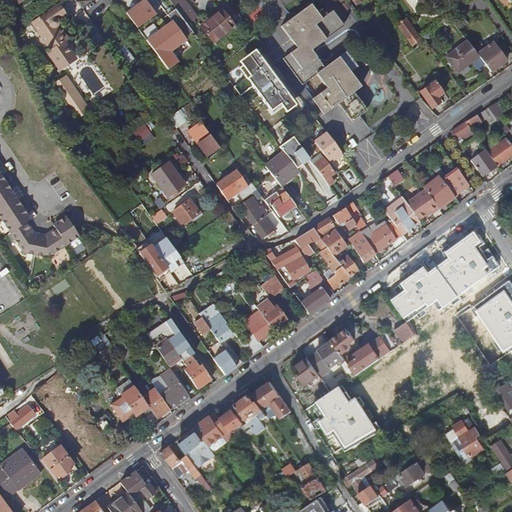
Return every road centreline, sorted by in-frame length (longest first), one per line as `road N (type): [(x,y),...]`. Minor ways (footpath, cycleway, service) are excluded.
road 1 (residential): [(479,201),(144,451)]
road 2 (residential): [(360,190),(511,79)]
